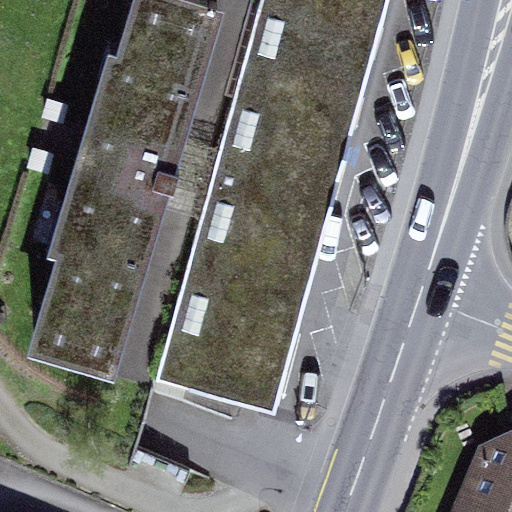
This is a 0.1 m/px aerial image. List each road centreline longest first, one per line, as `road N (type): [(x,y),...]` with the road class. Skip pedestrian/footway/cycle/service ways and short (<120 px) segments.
road 1 (primary): [(507,0),(417,298)]
road 2 (primary): [(417,298),(344,511)]
